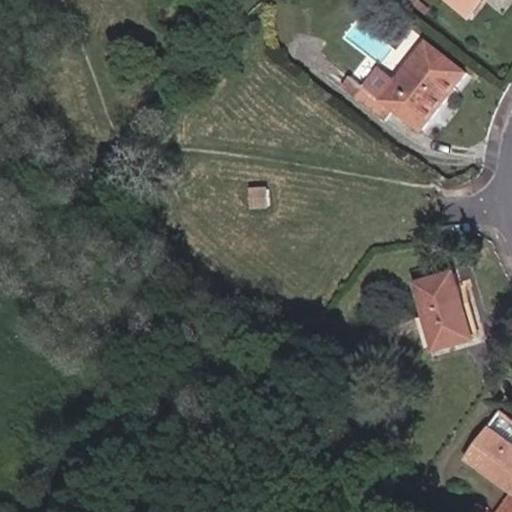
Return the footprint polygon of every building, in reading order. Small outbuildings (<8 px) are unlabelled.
[(465,0),(461,6),(471,13),(481,0),(465,0)] [(399,110),(421,130),(469,73),(429,39),(399,76),(385,64),(368,84),(359,76),(347,88),(388,123),(399,110)] [(253,203),(270,204),(271,189),(253,189),(253,203)] [(466,272),(424,283),(441,354),(483,341),(466,272)] [(511,511),(511,438),(498,429),(475,460),(511,488),(511,507),(509,511),(511,511)]
